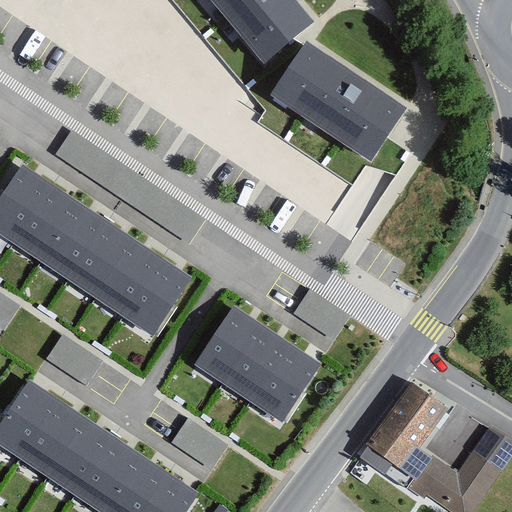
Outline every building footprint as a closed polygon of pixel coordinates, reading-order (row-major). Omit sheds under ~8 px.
[(323,33),(296,0),(216,0),(274,72),(323,33)] [(429,112),(326,51),(297,99),(400,160),(429,112)] [(212,232),(80,142),(63,167),(195,257),(212,232)] [(39,168),(1,224),(172,341),(210,285),(39,168)] [(32,316),(0,297),(0,333),(15,343),(32,316)] [(334,304),(321,297),(308,320),(349,344),(362,320),(334,304)] [(341,370),(250,312),(213,370),(304,427),(341,370)] [(115,372),(72,347),(56,374),(99,399),(107,386),(115,372)] [(0,391),(18,365),(0,353),(0,391)] [(453,418),(414,389),(355,468),(395,497),(453,418)] [(220,511),(225,504),(56,396),(20,452),(112,511),(220,511)] [(239,456),(196,431),(189,443),(180,458),(223,483),(239,456)] [(437,473),(420,497),(443,511),(487,511),(510,478),(481,459),(461,488),(437,473)]
